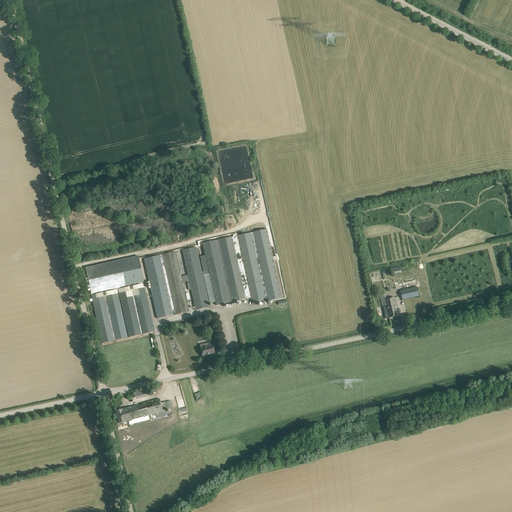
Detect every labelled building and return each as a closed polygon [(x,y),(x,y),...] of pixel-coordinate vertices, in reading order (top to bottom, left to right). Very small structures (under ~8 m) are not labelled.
[(237,235),(232,237),(246,299),(250,298),(252,305),(282,298),(267,229),(237,235)] [(232,237),(202,243),(208,270),(201,272),(202,274),(202,276),(209,274),(216,306),(246,299),(232,237)] [(202,274),(201,272),(196,247),(182,250),(188,275),(189,280),(195,310),(209,307),(202,276),(202,274)] [(175,252),(157,256),(170,316),(173,315),(172,313),(175,313),(175,315),(189,312),(182,282),(189,280),(188,275),(181,276),(175,252)] [(138,256),(85,268),(91,294),(97,292),(97,294),(103,293),(143,284),(143,282),(144,282),(138,256)] [(157,256),(144,259),(157,319),(170,316),(157,256)] [(415,279),(396,284),(397,287),(399,287),(402,300),(419,296),(417,287),(415,279)] [(143,284),(118,289),(129,338),(154,332),(143,284)] [(97,294),(91,295),(102,344),(127,338),(117,290),(103,293),(97,294)] [(394,298),(387,299),(386,292),(379,294),(382,307),(386,306),(387,310),(384,311),(386,319),(398,316),(394,298)] [(218,347),(217,342),(217,341),(208,343),(209,346),(200,348),(202,357),(208,355),(207,355),(214,353),(213,348),(218,347)] [(77,382),(85,381),(84,378),(89,377),(86,365),(74,368),(77,382)] [(170,401),(168,401),(161,403),(160,399),(115,411),(119,423),(128,421),(129,425),(168,414),(167,410),(173,408),(172,406),(170,401)]
